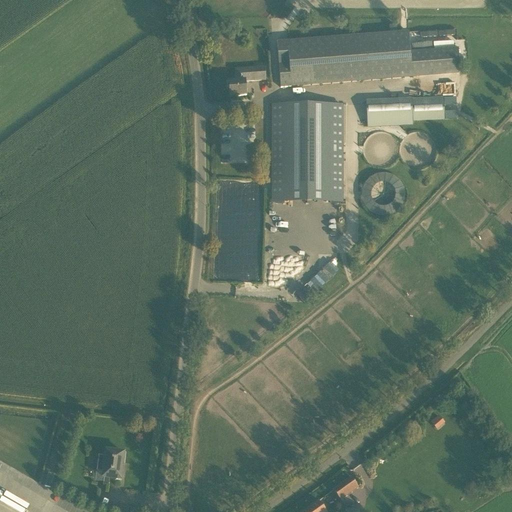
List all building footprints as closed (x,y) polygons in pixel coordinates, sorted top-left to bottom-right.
[(281,89),(394,80),(460,75),(458,49),(410,52),(408,32),(277,42),(281,89)] [(436,38),(415,39),(415,47),(436,46),(436,38)] [(229,82),(230,97),(246,96),(245,82),(266,80),(265,68),(235,70),(236,82),(229,82)] [(442,120),(442,97),(412,98),(364,100),(366,128),(413,126),(412,122),(442,120)] [(269,104),(269,203),(337,203),(341,203),(341,128),(341,104),(269,104)] [(397,218),(406,181),(370,172),(361,210),(397,218)] [(437,430),(446,423),(439,415),(431,422),(437,430)] [(99,456),(97,472),(103,472),(103,478),(104,478),(103,485),(109,485),(109,479),(121,480),(122,470),(123,463),(124,453),(106,451),(105,457),(99,456)] [(503,470),(503,459),(494,459),(493,470),(503,470)] [(333,491),(340,501),(358,488),(351,478),(342,484),(333,491)] [(326,511),(318,501),(302,511),(326,511)]
